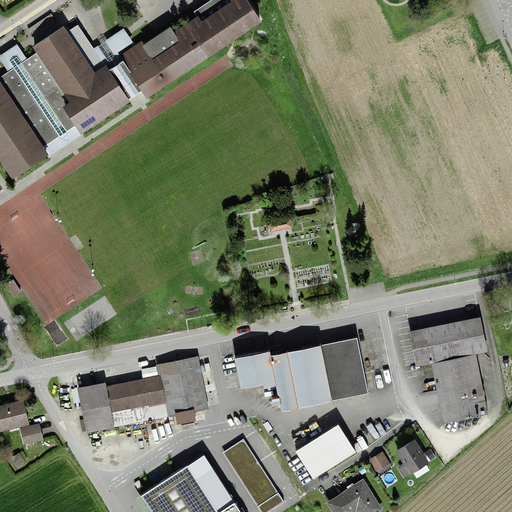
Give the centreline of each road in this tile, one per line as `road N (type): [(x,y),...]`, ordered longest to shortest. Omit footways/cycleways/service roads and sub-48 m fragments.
road 1 (unclassified): [(511,279),(30,372)]
road 2 (unknown): [(401,395),(286,418),(228,395),(215,338)]
road 3 (residential): [(118,511),(30,372)]
road 4 (unknown): [(401,395),(405,427),(306,489)]
